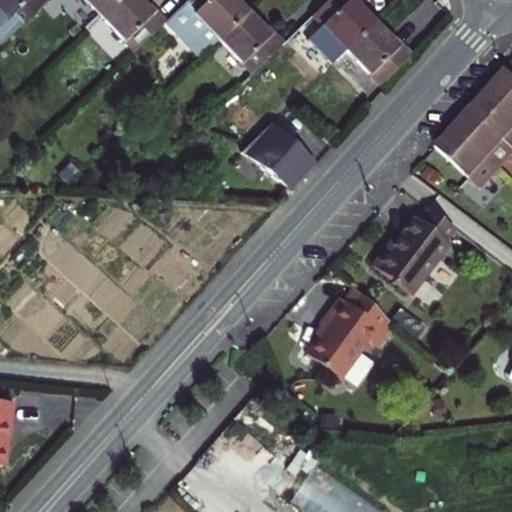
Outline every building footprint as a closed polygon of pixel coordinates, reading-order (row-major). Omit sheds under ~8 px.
[(49,0),(0,0),(0,30),(10,41),(51,1),(49,0)] [(121,0),(91,0),(106,15),(121,0)] [(154,7),(151,10),(141,0),(121,0),(106,15),(141,51),(170,24),(154,7)] [(194,0),(191,3),(224,37),(249,12),(236,0),(194,0)] [(359,3),(355,0),(331,0),(313,18),(347,52),(375,25),(356,6),(359,3)] [(205,54),(224,37),(191,3),(173,21),(205,54)] [(269,33),(249,12),(224,37),(258,72),(285,45),(271,30),(269,33)] [(391,41),(375,25),(347,52),(381,87),(411,57),(394,39),(391,41)] [(486,96),(511,118),(511,84),(504,77),(486,96)] [(469,116),(511,153),(511,118),(486,96),(469,116)] [(452,135),(501,177),(511,164),(511,153),(469,116),(452,135)] [(318,169),(274,131),(250,159),(294,197),(318,169)] [(501,177),(452,135),(435,154),(484,196),(501,177)] [(218,182),(206,192),(218,208),(231,198),(218,182)] [(444,249),(454,237),(428,217),(418,229),(414,226),(386,261),(381,258),(368,274),(408,304),(449,253),(444,249)] [(373,358),(394,332),(386,326),(357,302),(347,315),(339,309),(318,335),(322,338),(302,364),(333,389),(364,351),(373,358)] [(386,326),(394,332),(409,345),(423,330),(399,311),(386,326)] [(11,437),(13,406),(0,404),(0,466),(8,467),(10,448),(2,448),(3,436),(11,437)] [(445,407),(431,407),(431,424),(445,424),(445,407)] [(321,426),(321,438),(340,439),(341,427),(321,426)] [(383,511),(317,467),(291,503),(304,511),(383,511)]
